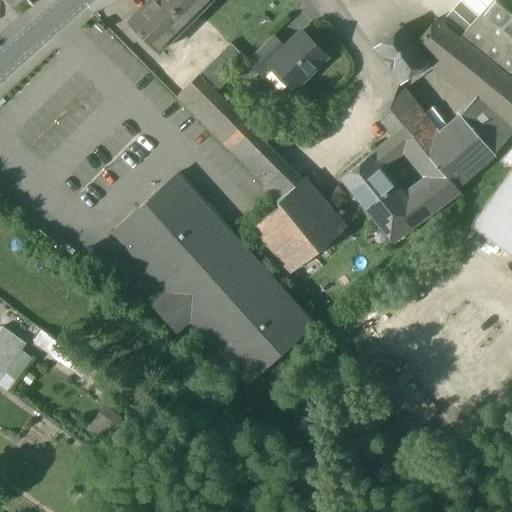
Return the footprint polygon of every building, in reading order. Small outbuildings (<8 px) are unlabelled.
[(149,0),(127,22),(157,52),(209,0),(149,0)] [(460,0),(443,19),(461,35),(493,0),(460,0)] [(493,0),(461,35),(460,37),(508,76),(511,70),(511,50),(510,50),(511,47),(511,12),(495,0),(493,0)] [(511,0),(495,0),(511,12),(511,0)] [(436,22),(415,47),(427,63),(430,60),(432,61),(452,35),(436,22)] [(401,28),(374,47),(400,83),(427,63),(415,47),(401,28)] [(284,48),(268,64),(269,65),(293,89),(325,56),(301,31),(284,48)] [(511,83),(458,40),(452,35),(432,61),(475,97),(499,115),(511,125),(511,83)] [(247,60),(260,74),(269,65),(268,64),(284,48),(272,36),(247,60)] [(247,60),(230,43),(196,77),(213,94),(247,60)] [(213,94),(196,77),(175,98),(277,200),(299,182),(213,94)] [(440,133),(400,83),(389,107),(393,111),(404,126),(415,139),(422,148),(440,133)] [(475,97),(460,115),(479,138),(499,115),(475,97)] [(393,111),(381,121),(393,135),(404,126),(393,111)] [(422,148),(422,149),(455,188),(493,153),(479,138),(460,115),(440,133),(422,148)] [(511,125),(499,115),(479,138),(493,153),(511,132),(511,125)] [(393,135),(376,149),(387,162),(403,149),(415,139),(404,126),(393,135)] [(455,188),(422,149),(422,148),(415,139),(403,149),(428,179),(415,189),(432,212),(458,192),(455,188)] [(376,149),(340,179),(393,241),(432,212),(415,189),(404,198),(379,169),(387,162),(376,149)] [(511,169),(470,226),(511,257),(511,169)] [(277,200),(276,201),(279,206),(253,227),(291,272),(343,228),(304,178),(299,182),(277,200)] [(187,185),(140,226),(130,215),(113,231),(121,240),(173,298),(190,318),(247,381),(312,324),(237,241),(187,185)] [(173,298),(158,311),(175,331),(190,318),(173,298)] [(2,327),(0,329),(0,369),(3,372),(24,343),(2,327)]
